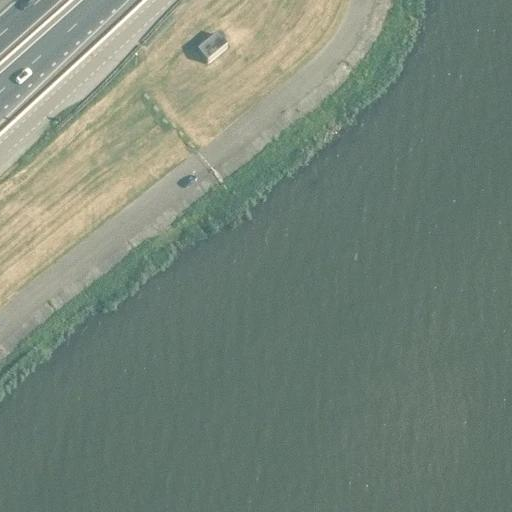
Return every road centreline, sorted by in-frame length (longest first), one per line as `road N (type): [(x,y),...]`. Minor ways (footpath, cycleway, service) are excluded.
road 1 (unclassified): [(0,145),(157,0)]
road 2 (motorway): [(0,86),(97,0)]
